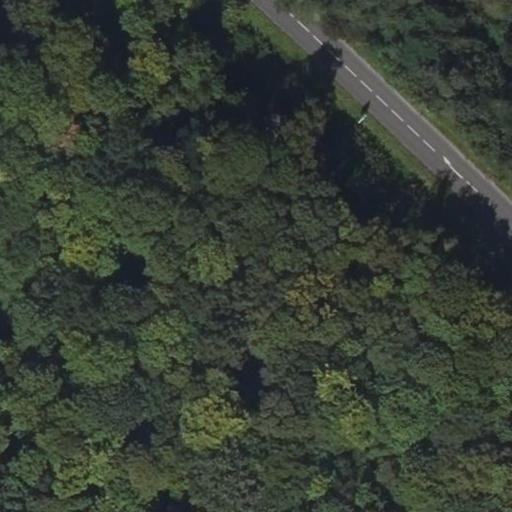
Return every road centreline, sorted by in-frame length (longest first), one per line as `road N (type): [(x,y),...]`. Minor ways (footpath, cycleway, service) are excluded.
road 1 (primary): [(511,231),(264,0)]
road 2 (track): [(0,280),(237,511)]
